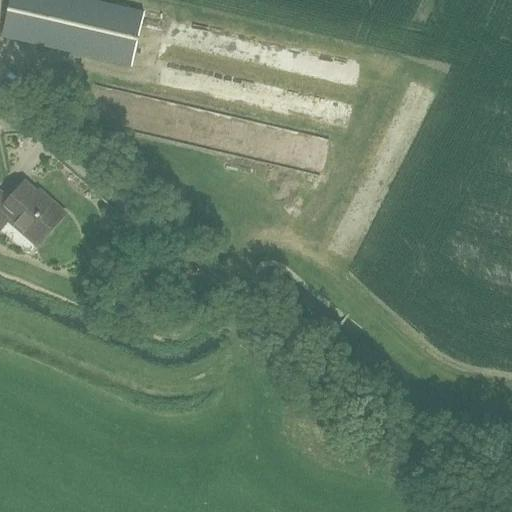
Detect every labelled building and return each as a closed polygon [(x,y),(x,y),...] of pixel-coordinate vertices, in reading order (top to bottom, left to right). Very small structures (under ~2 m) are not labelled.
[(10,0),(2,35),(131,65),(143,12),(91,0),(10,0)] [(382,171),(406,183),(444,100),(420,89),(382,171)] [(238,159),(287,171),(293,147),(244,135),(238,159)] [(0,230),(9,220),(39,246),(65,216),(46,200),(45,202),(25,185),(10,202),(0,193),(0,230)] [(183,311),(172,324),(182,332),(193,319),(183,311)]
